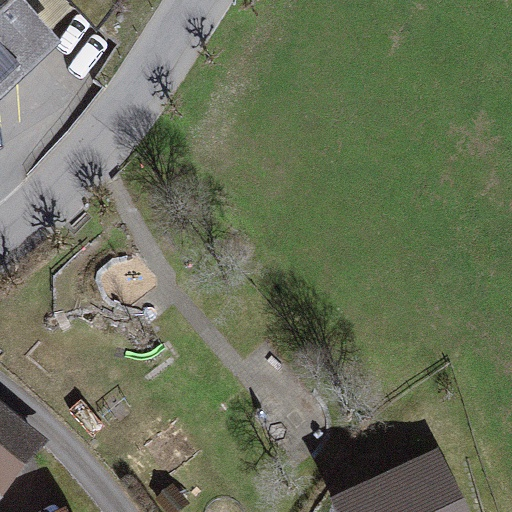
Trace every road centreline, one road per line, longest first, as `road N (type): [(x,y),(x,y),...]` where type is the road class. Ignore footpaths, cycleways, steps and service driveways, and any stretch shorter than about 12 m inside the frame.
road 1 (residential): [(0,240),(100,137),(194,0)]
road 2 (residential): [(0,384),(119,511)]
